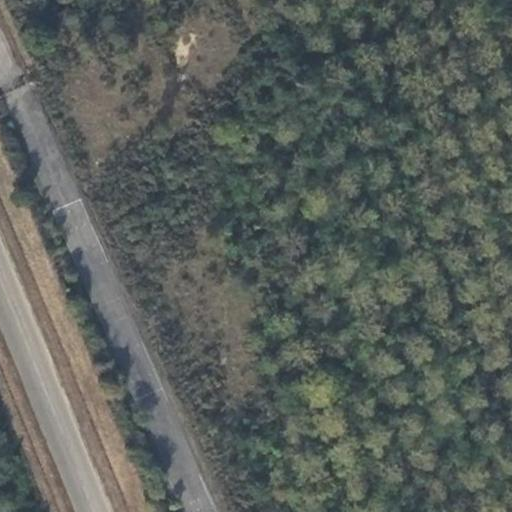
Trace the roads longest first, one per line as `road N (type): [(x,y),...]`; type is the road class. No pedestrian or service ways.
road 1 (unclassified): [(95,511),(0,271)]
road 2 (unknown): [(180,381),(240,511)]
